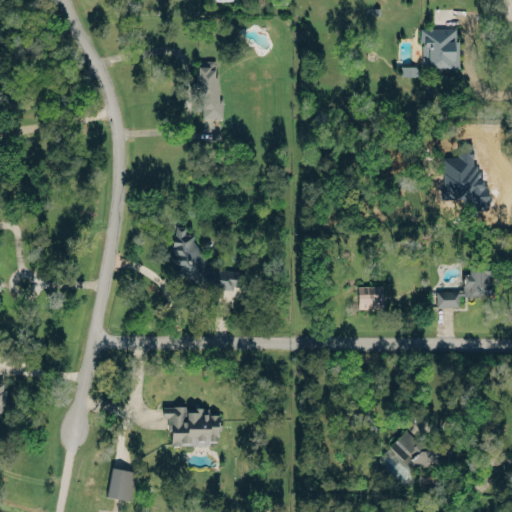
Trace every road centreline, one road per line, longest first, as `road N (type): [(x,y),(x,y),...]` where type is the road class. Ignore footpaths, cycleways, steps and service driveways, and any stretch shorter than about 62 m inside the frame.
road 1 (residential): [(71,0),(116,93),(123,139),(122,198),(75,429)]
road 2 (residential): [(511,340),(97,335)]
